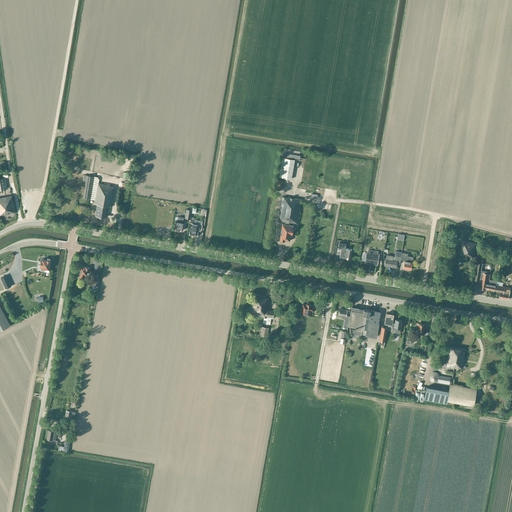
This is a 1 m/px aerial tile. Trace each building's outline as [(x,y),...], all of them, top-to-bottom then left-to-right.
[(89,166),(90,166),(89,165),(89,164),(89,163),(88,162),(87,162),(86,161),(85,161),(84,161),(84,162),(83,162),(82,162),(82,163),(81,164),(81,165),(81,166),(81,167),(81,168),(82,168),(82,169),(83,169),(84,170),(85,170),(86,170),(87,170),(87,169),(88,169),(89,168),(89,167),(89,166)] [(301,188),(313,189),(316,164),(307,163),(307,165),(305,165),(305,164),(302,163),(302,169),(303,169),(301,188)] [(98,183),(93,182),(94,176),(86,175),(84,175),(83,180),(85,181),(83,198),(90,199),(95,200),(94,203),(97,204),(95,215),(106,217),(108,206),(111,206),(114,187),(110,186),(110,185),(98,183)] [(325,188),(323,197),(310,194),(309,197),(317,199),(316,204),(330,207),(331,202),(332,202),(335,189),(325,188)] [(0,197),(0,214),(14,212),(12,196),(0,197)] [(297,223),(301,199),(288,196),(287,197),(282,196),(278,220),(285,221),(285,224),(282,224),(279,240),(284,241),(285,240),(289,241),(290,237),(291,237),(292,235),(293,226),(288,225),(289,222),(297,223)] [(184,223),(183,223),(183,217),(178,216),(177,221),(176,221),(174,229),(179,230),(183,230),(184,223)] [(191,223),(189,235),(197,236),(198,230),(201,230),(203,220),(198,219),(197,224),(191,223)] [(473,257),(474,257),(476,243),(462,241),(460,256),(470,257),(473,257)] [(352,249),(345,248),(346,243),(339,242),(338,248),(341,249),(340,257),(345,258),(346,258),(346,259),(349,259),(349,258),(350,258),(352,249)] [(380,263),(381,257),(378,256),(379,253),(377,253),(378,251),(369,250),(368,251),(367,251),(365,262),(377,264),(377,263),(380,263)] [(396,267),(396,263),(400,264),(402,252),(395,251),(394,259),(392,259),(393,256),(387,255),(387,258),(385,258),(384,265),(396,267)] [(477,262),(474,280),(477,281),(480,282),(482,282),(481,288),(495,291),(496,285),(497,281),(491,280),(490,280),(490,277),(490,274),(491,272),(482,270),(483,263),(485,253),(484,253),(482,252),(481,257),(480,262),(479,263),(477,262)] [(411,270),(412,260),(413,257),(407,256),(408,254),(402,253),(401,258),(401,260),(404,261),(403,269),(411,270)] [(40,260),(39,265),(41,266),(41,268),(40,271),(44,271),(44,269),(49,269),(51,260),(50,260),(49,259),(48,259),(47,260),(42,259),(42,260),(40,260)] [(88,277),(90,268),(81,267),(80,270),(79,270),(79,272),(80,272),(79,277),(84,278),(85,276),(88,277)] [(98,286),(100,274),(93,273),(91,285),(98,286)] [(6,275),(1,277),(6,288),(11,286),(6,275)] [(13,278),(15,284),(22,282),(20,275),(13,278)] [(500,286),(496,285),(495,291),(503,292),(503,293),(500,292),(499,298),(509,299),(510,291),(510,287),(500,286)] [(273,319),(274,314),(274,311),(268,310),(270,298),(266,297),(266,296),(253,294),(250,315),(264,317),(263,324),(270,325),(271,318),(273,319)] [(311,305),(310,305),(310,304),(307,303),(307,304),(306,304),(306,305),(303,304),(302,309),(301,309),(300,311),(295,311),(294,314),(300,315),(300,314),(309,316),(310,311),(313,311),(314,306),(311,306),(311,305)] [(0,330),(10,325),(0,305),(0,330)] [(364,308),(364,309),(363,309),(351,307),(349,321),(349,320),(348,326),(353,327),(352,333),(362,335),(365,335),(365,336),(376,338),(379,323),(378,323),(380,312),(369,310),(369,309),(364,308)] [(346,316),(347,310),(339,309),(338,315),(342,315),(341,318),(345,319),(343,328),(347,328),(348,326),(349,320),(349,316),(346,316)] [(384,324),(392,325),(393,314),(386,313),(384,324)] [(395,331),(400,332),(400,328),(402,320),(395,319),(394,326),(392,326),(392,329),(395,330),(395,331)] [(424,324),(423,323),(421,323),(420,324),(417,323),(415,336),(418,337),(419,333),(423,334),(424,324)] [(387,327),(384,327),(381,326),(379,341),(378,344),(384,345),(384,342),(385,342),(387,327)] [(268,328),(265,327),(261,327),(260,336),(267,337),(268,328)] [(457,348),(449,347),(446,367),(454,368),(457,348)] [(457,348),(454,368),(457,368),(458,367),(462,368),(465,349),(457,348)] [(271,360),(271,357),(272,355),(262,353),(261,358),(260,363),(270,365),(271,360)] [(437,382),(449,384),(450,377),(438,375),(437,382)] [(450,385),(448,401),(474,405),(476,389),(450,385)] [(449,391),(426,387),(424,399),(447,403),(449,391)] [(72,411),(69,410),(66,410),(64,420),(70,421),(70,418),(74,419),(75,412),(72,411)] [(72,428),(67,427),(63,450),(68,451),(72,428)] [(53,431),(48,430),(47,439),(51,440),(50,442),(53,443),(54,441),(55,441),(56,432),(53,431)]
